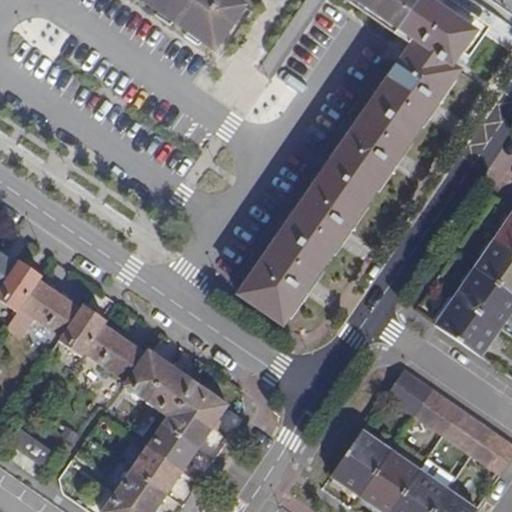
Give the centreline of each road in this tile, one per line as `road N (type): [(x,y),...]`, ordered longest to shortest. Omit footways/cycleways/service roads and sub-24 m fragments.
road 1 (residential): [(42,0),(266,152)]
road 2 (residential): [(0,67),(219,224)]
road 3 (residential): [(511,107),(366,318)]
road 4 (residential): [(0,181),(170,298)]
road 5 (residential): [(366,318),(511,419)]
road 6 (residential): [(170,298),(316,397)]
road 7 (residential): [(266,152),(348,35)]
road 8 (residential): [(316,397),(241,511)]
